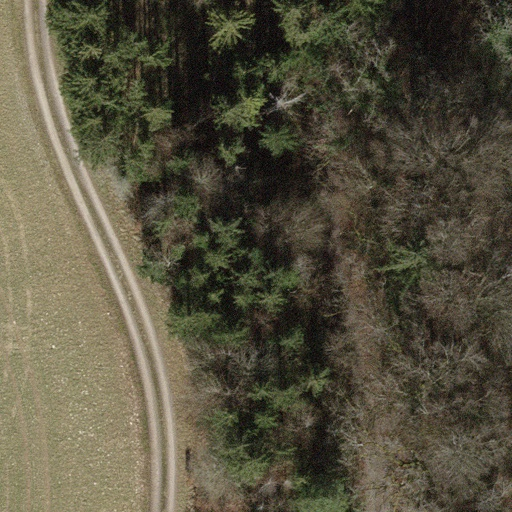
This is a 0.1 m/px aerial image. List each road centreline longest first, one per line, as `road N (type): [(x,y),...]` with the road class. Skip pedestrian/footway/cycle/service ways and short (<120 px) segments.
road 1 (track): [(395,0),(345,89),(333,165),(384,511)]
road 2 (track): [(49,0),(49,25),(153,412),(155,511)]
